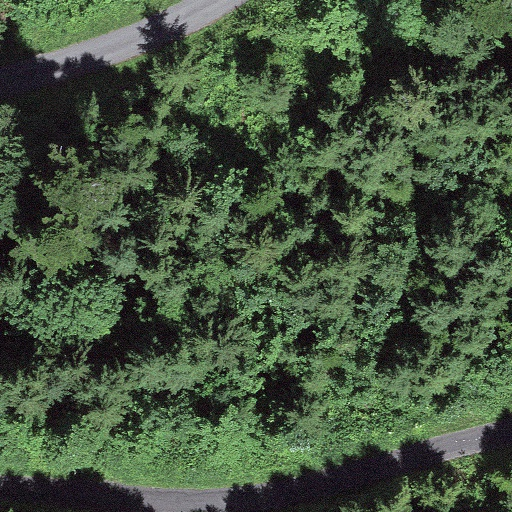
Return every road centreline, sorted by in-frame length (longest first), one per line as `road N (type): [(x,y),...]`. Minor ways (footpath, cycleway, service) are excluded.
road 1 (unclassified): [(511,434),(266,499),(185,505),(0,490)]
road 2 (unclassified): [(0,80),(120,45),(211,0)]
